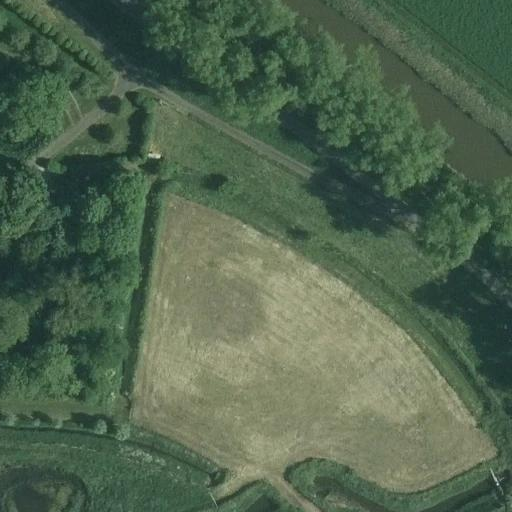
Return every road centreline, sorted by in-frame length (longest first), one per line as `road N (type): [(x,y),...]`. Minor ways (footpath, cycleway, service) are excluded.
road 1 (unclassified): [(52,0),(131,78),(444,240)]
road 2 (unclassified): [(444,240),(123,0)]
